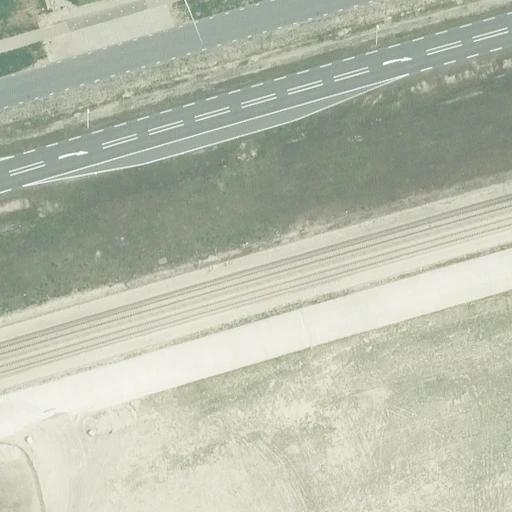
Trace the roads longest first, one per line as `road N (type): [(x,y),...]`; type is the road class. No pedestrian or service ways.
road 1 (secondary): [(511,38),(0,186)]
road 2 (unclassified): [(357,0),(0,103)]
